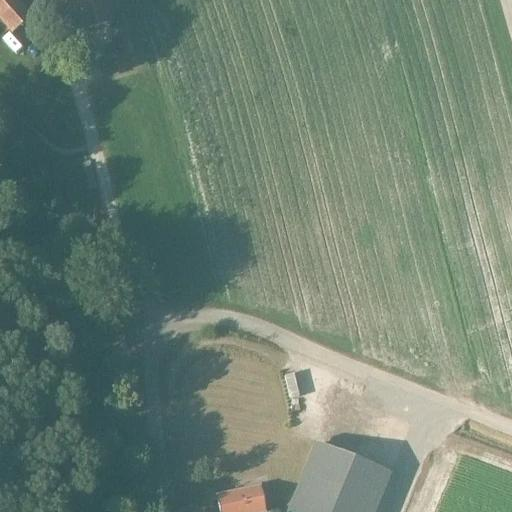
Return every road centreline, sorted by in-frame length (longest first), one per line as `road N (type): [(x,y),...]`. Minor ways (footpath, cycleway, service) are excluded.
road 1 (unclassified): [(159,323),(246,323),(511,431)]
road 2 (unclassified): [(87,131),(125,275),(159,323)]
road 3 (track): [(429,397),(426,426),(391,511)]
